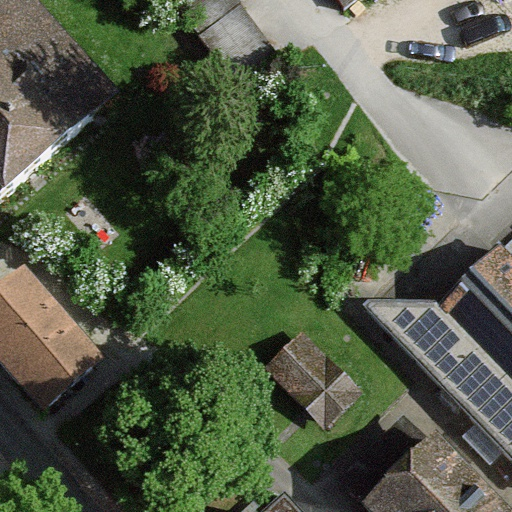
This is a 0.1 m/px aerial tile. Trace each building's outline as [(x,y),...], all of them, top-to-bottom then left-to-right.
[(0,0),(0,203),(112,103),(18,0),(0,0)] [(278,58),(235,0),(171,0),(236,88),(278,58)] [(336,0),(345,11),(359,0),(336,0)] [(511,265),(500,253),(498,252),(438,310),(372,310),(370,308),(367,311),(511,463),(511,265)] [(94,367),(23,285),(0,304),(0,358),(45,411),(94,367)] [(352,397),(303,345),(274,373),(325,423),(352,397)] [(493,511),(432,449),(368,510),(369,511),(493,511)] [(297,511),(284,498),(268,511),(297,511)]
